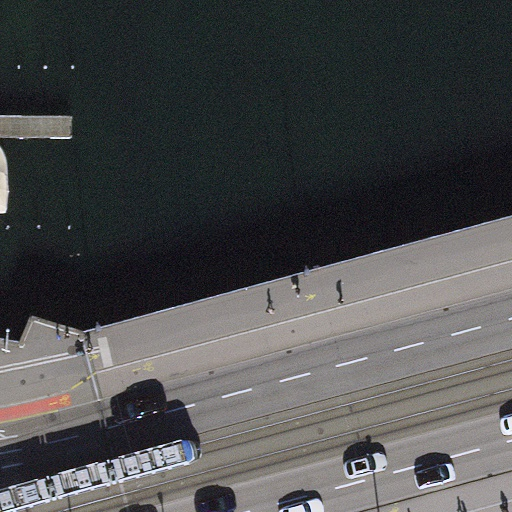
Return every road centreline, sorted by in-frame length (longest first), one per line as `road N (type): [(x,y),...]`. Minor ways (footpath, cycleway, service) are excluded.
road 1 (secondary): [(511,319),(0,453)]
road 2 (secondary): [(261,511),(511,444)]
